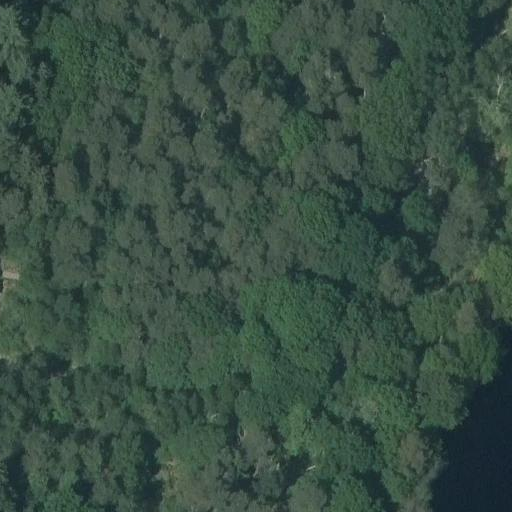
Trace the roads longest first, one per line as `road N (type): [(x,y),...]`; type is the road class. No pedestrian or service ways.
road 1 (unknown): [(405,0),(391,100),(361,195),(325,283),(290,319),(271,284),(90,281),(0,263)]
road 2 (track): [(175,399),(269,393),(313,368),(370,314),(418,188),(470,0)]
road 3 (track): [(0,376),(175,399)]
road 4 (track): [(370,314),(353,376),(408,442)]
